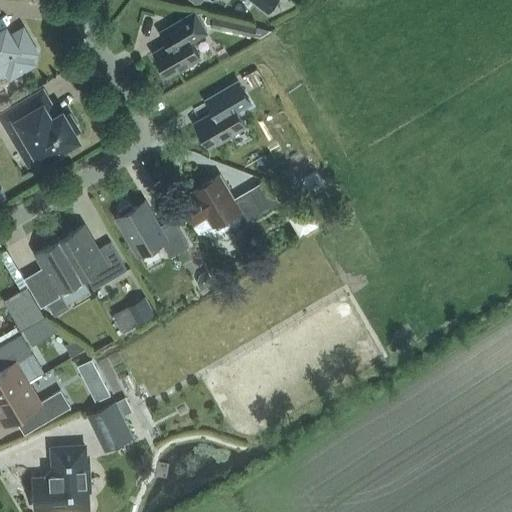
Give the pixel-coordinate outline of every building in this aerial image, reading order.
[(250,0),(267,13),(277,0),(250,0)] [(200,57),(191,41),(207,32),(195,11),(159,31),(166,44),(154,51),(168,76),(200,57)] [(211,24),(211,26),(221,28),(220,32),(234,35),(235,31),(247,34),(246,36),(250,37),(251,35),(254,36),(256,26),(206,15),(205,20),(207,23),(211,24)] [(30,57),(35,54),(37,50),(32,41),(27,40),(17,46),(6,27),(0,30),(0,72),(7,69),(11,75),(33,62),(30,57)] [(196,120),(194,121),(209,147),(246,126),(237,110),(251,102),(238,79),(206,98),(213,111),(196,121),(196,120)] [(74,131),(78,129),(70,116),(66,118),(63,112),(55,116),(40,92),(2,115),(20,146),(30,141),(41,159),(45,157),(48,162),(63,153),(60,148),(78,137),(74,131)] [(194,190),(196,195),(183,203),(194,221),(207,213),(212,221),(230,210),(240,228),(265,213),(251,189),(234,199),(219,175),(194,190)] [(320,185),(307,192),(312,200),(325,193),(320,185)] [(171,256),(189,245),(174,219),(160,227),(144,200),(133,207),(130,203),(119,210),(121,214),(117,216),(139,254),(162,241),(171,256)] [(305,233),(323,222),(310,200),(292,210),(305,233)] [(84,224),(60,238),(82,276),(86,274),(94,288),(114,276),(127,268),(111,241),(98,248),(84,224)] [(36,252),(58,290),(82,276),(60,238),(36,252)] [(214,282),(207,271),(200,275),(197,282),(201,290),(214,282)] [(48,302),(55,314),(68,307),(61,294),(48,302)] [(146,295),(134,302),(143,319),(156,312),(146,295)] [(45,316),(34,297),(19,306),(30,325),(44,317),(45,316)] [(57,330),(44,317),(30,325),(24,329),(33,344),(57,330)] [(0,369),(0,398),(29,381),(17,360),(31,351),(21,334),(0,346),(0,358),(5,367),(0,369)] [(101,377),(87,384),(96,401),(111,395),(101,377)] [(29,381),(0,398),(0,416),(5,424),(41,402),(50,417),(69,405),(60,389),(40,400),(29,381)] [(126,397),(118,401),(125,415),(133,410),(126,397)] [(104,450),(134,435),(125,415),(118,401),(117,398),(87,413),(104,450)] [(54,470),(53,470),(48,475),(48,477),(35,477),(35,493),(31,500),(35,503),(36,503),(36,509),(88,507),(87,478),(90,478),(89,459),(86,459),(85,445),(53,446),(54,470)]
